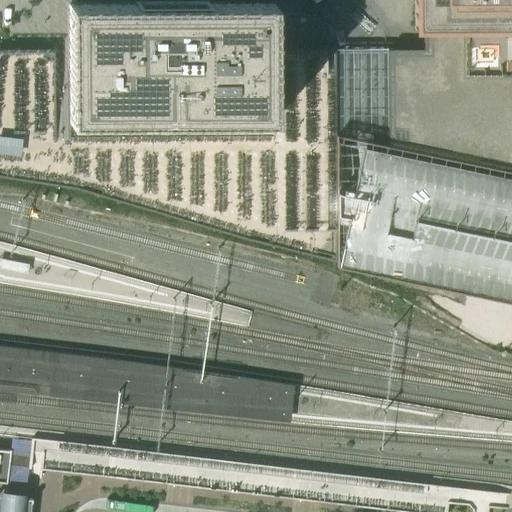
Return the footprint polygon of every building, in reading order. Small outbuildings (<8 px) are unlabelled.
[(423,49),(387,50),(387,145),(511,171),(511,0),(413,0),(414,28),(423,28),(423,49)] [(69,10),(68,10),(68,70),(68,122),(273,121),(273,48),(272,9),(272,3),(266,3),(207,3),(207,1),(134,2),(134,3),(75,3),(75,4),(69,4),(69,10)] [(0,176),(75,189),(247,240),(273,246),(336,262),(335,48),(273,48),(273,121),(68,122),(68,70),(54,70),(54,49),(27,49),(0,49),(0,176)] [(362,140),(335,134),(336,267),(511,303),(511,171),(375,143),(362,140)] [(0,358),(0,377),(51,383),(53,365),(0,358)] [(43,439),(40,469),(41,469),(52,470),(105,476),(175,484),(305,500),(408,511),(445,511),(447,502),(449,487),(109,446),(43,439)] [(0,482),(6,483),(10,451),(10,450),(8,450),(8,451),(0,449),(0,482)] [(0,511),(30,511),(31,503),(32,498),(27,498),(25,498),(25,493),(0,490),(0,511)]
